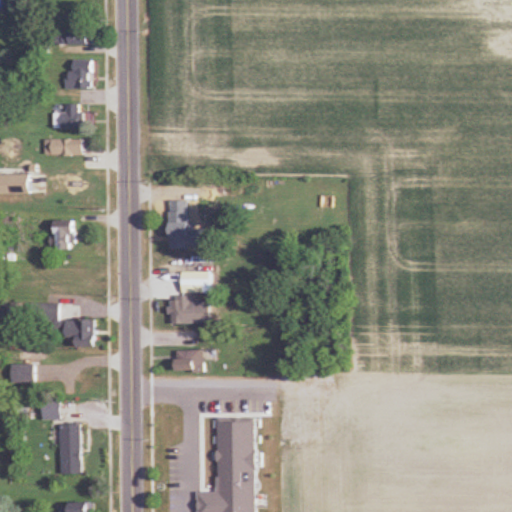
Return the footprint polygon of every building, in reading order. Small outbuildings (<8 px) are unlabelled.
[(65,46),(93,46),(93,33),(65,33),(65,46)] [(94,62),(76,62),(76,75),(68,75),(68,90),(94,90),(94,62)] [(83,130),(83,105),(69,105),(69,114),(56,114),(56,130),(83,130)] [(47,156),(87,156),(87,141),(47,141),(47,156)] [(75,250),(75,222),(56,222),(56,250),(75,250)] [(207,249),(207,225),(172,225),(172,249),(207,249)] [(213,303),(195,303),(195,298),(173,298),(173,325),(213,325),(213,303)] [(69,340),(80,340),(80,349),(99,349),(99,322),(69,322),(69,340)] [(179,373),(203,373),(203,352),(179,352),(179,373)] [(37,384),(37,364),(15,364),(15,384),(37,384)] [(76,365),(76,390),(97,390),(97,365),(76,365)] [(63,403),(45,403),(45,421),(63,421),(63,403)] [(83,426),(64,426),(64,475),(83,475),(83,426)]
